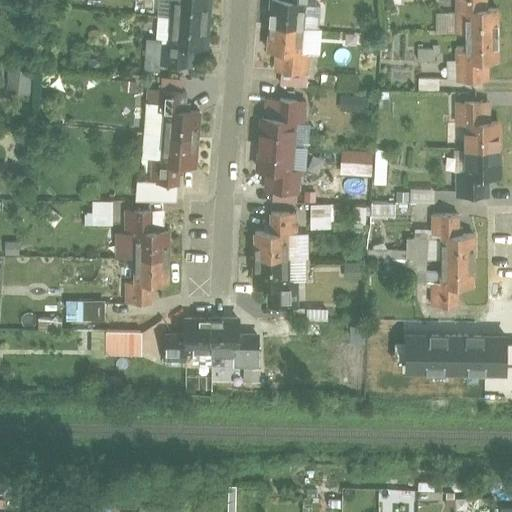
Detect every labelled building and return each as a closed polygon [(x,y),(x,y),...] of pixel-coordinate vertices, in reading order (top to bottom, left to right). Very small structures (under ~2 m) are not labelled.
[(177,0),(176,18),(208,20),(209,0),(177,0)] [(273,0),(272,24),(304,26),(306,2),(315,2),(314,0),(273,0)] [(483,0),(458,0),(458,32),(467,32),(467,34),(500,34),(499,8),(483,8),(483,0)] [(440,4),(420,4),(420,15),(440,15),(440,4)] [(208,20),(176,18),(174,43),(171,42),(171,50),(164,49),(163,62),(188,64),(190,44),(206,45),(208,20)] [(304,26),(272,24),(269,50),(285,51),(284,71),(309,73),(310,60),(303,59),(304,52),(302,51),(304,26)] [(500,34),(467,34),(467,46),(458,46),(458,80),(484,79),(484,60),(500,60),(500,34)] [(171,42),(149,41),(146,68),(160,70),(161,62),(163,62),(164,49),(171,50),(171,42)] [(435,48),(420,48),(420,59),(435,60),(435,53),(441,53),(441,44),(435,44),(435,48)] [(342,73),(341,87),(356,87),(357,73),(342,73)] [(441,77),(421,77),(421,88),(441,89),(441,77)] [(186,91),(161,89),(160,101),(167,102),(166,110),(168,110),(166,134),(166,135),(198,138),(200,112),(184,110),(186,91)] [(445,92),(424,92),(424,101),(444,101),(445,92)] [(340,94),(340,109),(366,110),(366,95),(340,94)] [(307,100),(282,98),(280,118),(264,116),(262,142),(294,145),(296,120),(298,120),(299,112),(306,113),(307,100)] [(484,101),(459,101),(458,125),(468,125),(468,147),(500,147),(500,121),(484,121),(484,101)] [(198,138),(166,135),(166,134),(165,134),(163,159),(161,158),(160,166),(154,166),(153,180),(152,181),(179,183),(181,163),(197,165),(199,138),(198,138)] [(294,145),(262,142),(260,168),(276,170),(274,189),(299,191),(300,178),(294,178),(294,170),(292,170),(294,145)] [(500,147),(468,147),(468,172),(466,172),(466,180),(459,180),(459,193),(484,193),(484,173),(500,173),(500,147)] [(371,151),(351,150),(350,170),(370,171),(371,151)] [(179,183),(152,181),(153,180),(144,179),(142,199),(178,200),(179,183)] [(409,187),(409,200),(433,201),(433,187),(409,187)] [(112,223),(112,199),(92,199),(92,211),(83,211),(83,223),(112,223)] [(396,200),(373,200),(372,214),(396,214),(396,200)] [(309,226),(332,226),(332,202),(310,202),(309,226)] [(154,210),(128,210),(128,222),(135,222),(135,230),(137,230),(137,255),(169,255),(169,229),(153,229),(154,210)] [(298,211),(273,211),(273,230),(257,230),(257,256),(289,257),(288,232),(291,232),(291,224),(298,224),(298,211)] [(460,213),(434,213),(434,238),(443,238),(443,258),(443,259),(475,259),(476,233),(460,233),(460,213)] [(429,232),(416,231),(416,238),(408,237),(408,249),(408,258),(428,258),(429,238),(429,232)] [(434,238),(429,238),(428,258),(443,258),(443,238),(434,238)] [(408,249),(369,248),(369,257),(395,258),(408,258),(408,249)] [(0,254),(0,314),(1,315),(2,281),(16,281),(17,272),(6,272),(6,261),(26,262),(26,255),(0,254)] [(169,255),(137,255),(137,280),(128,280),(127,301),(153,301),(153,281),(169,281),(169,255)] [(289,257),(257,256),(257,282),(273,282),(273,302),(298,303),(298,258),(289,258),(289,257)] [(408,258),(395,258),(394,277),(407,277),(407,280),(427,281),(427,270),(428,258),(408,258)] [(475,259),(443,259),(443,271),(443,281),(434,281),(433,304),(459,305),(459,285),(475,285),(475,259)] [(427,270),(427,281),(427,282),(427,281),(434,281),(443,281),(443,271),(427,270)] [(65,319),(104,319),(104,298),(65,298),(65,319)] [(213,317),(186,317),(186,333),(166,333),(166,359),(180,359),(180,352),(188,352),(188,350),(212,350),(213,317)] [(239,317),(213,317),(212,350),(237,350),(237,353),(245,353),(245,360),(258,360),(259,334),(239,333),(239,317)] [(142,330),(108,329),(108,351),(142,351),(142,330)] [(91,330),(90,349),(102,349),(102,330),(91,330)] [(408,370),(506,371),(507,335),(409,333),(408,370)]
